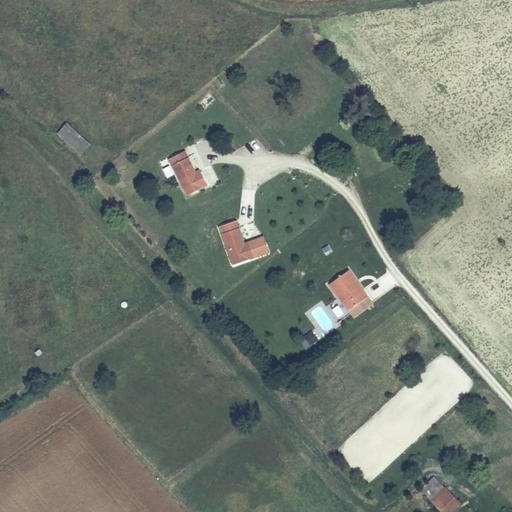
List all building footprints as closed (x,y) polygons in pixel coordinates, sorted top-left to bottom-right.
[(211,94),(201,104),(206,109),(216,100),(211,94)] [(91,146),(68,125),(60,134),(83,154),(91,146)] [(188,195),(209,185),(204,171),(199,173),(188,151),(171,159),(188,195)] [(249,245),(241,221),(222,227),(234,265),(259,257),(254,244),(249,245)] [(331,284),(351,309),(369,294),(364,288),(362,290),(356,283),(359,281),(351,269),(331,284)] [(369,294),(351,309),(357,317),(376,302),(369,294)] [(306,336),(310,345),(318,342),(313,332),(306,336)] [(436,505),(449,492),(433,476),(421,488),(436,505)] [(455,499),(449,492),(436,505),(443,511),(455,499)]
